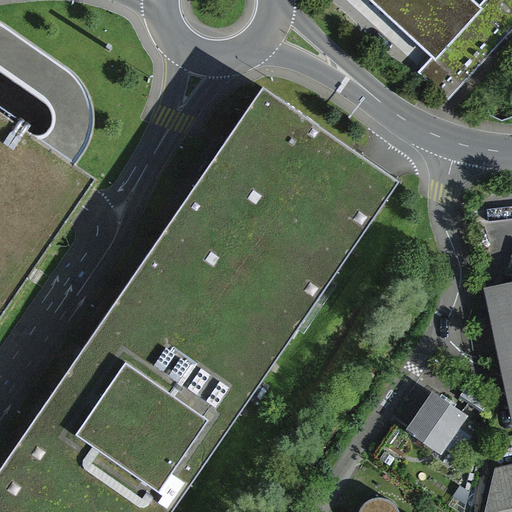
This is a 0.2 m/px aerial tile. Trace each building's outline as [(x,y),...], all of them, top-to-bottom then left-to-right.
[(367,0),(427,58),(472,12),(459,0),(367,0)] [(483,0),(472,12),(427,58),(454,83),(511,23),(511,4),(507,0),(483,0)] [(175,511),(401,181),(262,87),(0,471),(0,511),(175,511)] [(106,177),(0,103),(0,330),(90,200),(106,177)] [(511,286),(484,292),(511,428),(511,286)] [(480,406),(443,381),(414,422),(451,448),(480,406)] [(511,511),(511,471),(496,475),(487,511),(511,511)]
